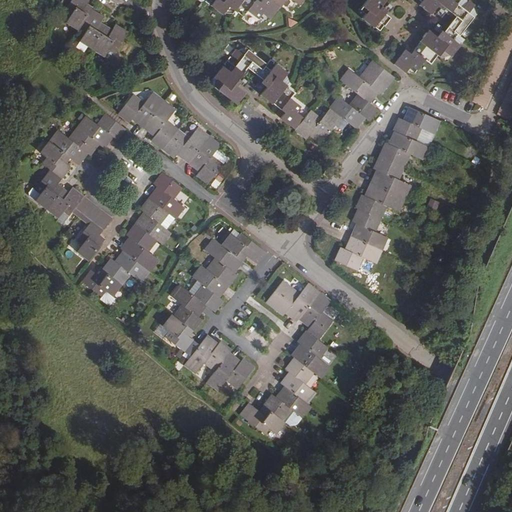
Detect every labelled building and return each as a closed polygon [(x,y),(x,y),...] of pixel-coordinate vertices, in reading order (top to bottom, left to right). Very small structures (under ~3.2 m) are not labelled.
[(87,4),(89,0),(71,0),(64,11),(70,15),(66,22),(78,30),(92,9),(93,8),(87,4)] [(235,11),(242,0),(206,0),(205,2),(222,15),(226,10),(232,14),(235,11)] [(279,8),(268,0),(262,0),(261,2),(258,0),(242,0),(235,11),(243,17),(248,12),(261,22),(265,16),(270,20),(279,8)] [(302,0),(268,0),(279,8),(285,0),(291,0),(299,6),(302,0)] [(366,0),(359,9),(365,14),(361,18),(379,32),(386,21),(381,17),(384,13),(378,9),(384,0),(366,0)] [(423,0),(421,3),(419,6),(431,14),(439,4),(444,8),(450,0),(451,0),(456,4),(459,0),(423,0)] [(474,5),(467,0),(459,0),(456,4),(451,0),(450,0),(444,8),(455,17),(448,27),(452,31),(459,36),(476,14),(470,10),(474,5)] [(104,17),(92,9),(78,30),(84,34),(80,41),(92,49),(106,26),(100,22),(104,17)] [(381,17),(386,21),(389,18),(384,13),(381,17)] [(511,17),(510,17),(472,102),(485,108),(488,100),(491,93),(494,87),(498,79),(501,72),(504,65),(507,58),(511,51),(511,48),(511,17)] [(112,30),(106,26),(92,49),(105,57),(110,50),(115,53),(128,32),(116,24),(112,30)] [(452,31),(448,27),(445,25),(440,30),(444,33),(448,37),(452,31)] [(464,40),(459,36),(452,31),(448,37),(444,33),(440,39),(428,30),(419,41),(437,55),(441,58),(446,53),(450,56),(450,57),(464,40)] [(437,55),(419,41),(410,54),(405,50),(394,65),(405,73),(409,69),(414,73),(425,60),(430,64),(437,55)] [(262,71),(266,65),(245,48),(241,53),(236,50),(227,61),(235,67),(231,73),(239,79),(247,68),(258,76),(262,71)] [(111,60),(115,53),(110,50),(105,57),(111,60)] [(450,57),(450,56),(446,53),(441,58),(444,61),(450,57)] [(260,95),(272,105),(286,86),(289,83),(283,78),(287,73),(270,60),(266,65),(262,71),(267,76),(264,80),(270,84),(260,95)] [(235,67),(227,61),(214,78),(219,82),(215,88),(236,105),(245,93),(235,85),(239,79),(231,73),(235,67)] [(358,95),(369,104),(378,93),(380,95),(394,77),(373,61),(368,67),(370,68),(362,79),(349,70),(340,81),(358,95)] [(261,83),(264,80),(267,76),(262,71),(258,76),(256,79),(261,83)] [(219,82),(214,78),(209,83),(215,88),(219,82)] [(511,80),(509,87),(506,94),(503,100),(500,107),(497,115),(510,120),(511,115),(511,80)] [(281,119),(295,130),(304,118),(299,115),(304,109),(290,99),(295,93),(286,86),(272,105),(284,114),(281,119)] [(144,127),(163,102),(152,92),(143,103),(132,95),(118,113),(129,123),(133,119),(144,127)] [(377,110),(369,104),(358,95),(349,106),(338,97),(330,109),(341,118),(355,129),(364,118),(368,121),(377,110)] [(175,110),(163,102),(144,127),(154,135),(151,139),(163,149),(178,130),(166,121),(175,110)] [(321,120),(325,114),(322,112),(314,106),(310,111),(321,120)] [(409,108),(406,114),(404,120),(399,118),(393,131),(394,132),(415,141),(421,128),(433,134),(439,121),(409,108)] [(321,143),(341,118),(330,109),(325,114),(321,120),(310,111),(304,118),(295,130),(307,139),(310,135),(321,143)] [(77,128),(98,144),(103,148),(112,137),(116,140),(124,128),(105,114),(97,125),(86,117),(77,128)] [(189,138),(178,130),(163,149),(174,158),(177,154),(188,163),(209,136),(197,127),(189,138)] [(49,142),(69,158),(78,164),(86,153),(89,155),(98,144),(77,128),(69,139),(58,131),(49,142)] [(421,128),(415,141),(428,147),(433,134),(421,128)] [(415,141),(394,132),(389,145),(385,143),(380,157),(404,168),(409,154),(422,160),(428,147),(415,141)] [(220,145),(209,136),(188,163),(199,171),(196,175),(208,183),(222,164),(211,156),(220,145)] [(50,170),(61,179),(70,168),(65,163),(69,158),(49,142),(48,141),(39,153),(46,158),(41,164),(50,170)] [(211,156),(222,164),(227,158),(216,149),(211,156)] [(404,168),(380,157),(374,169),(377,171),(371,184),(404,199),(410,185),(398,180),(404,168)] [(47,209),(63,188),(57,184),(61,179),(50,170),(34,189),(40,194),(35,200),(47,209)] [(218,172),(211,187),(217,189),(224,175),(218,172)] [(159,189),(151,200),(170,214),(177,220),(186,209),(175,200),(183,189),(164,175),(155,187),(159,189)] [(398,212),(404,199),(371,184),(365,197),(362,196),(356,209),(358,210),(380,220),(386,207),(398,212)] [(75,208),(84,196),(72,187),(68,192),(63,188),(47,209),(57,218),(63,211),(69,216),(72,212),(78,217),(81,213),(75,208)] [(40,194),(34,189),(32,188),(28,193),(29,196),(35,200),(40,194)] [(90,201),(84,196),(75,208),(81,213),(90,201)] [(436,210),(439,202),(430,199),(427,207),(436,210)] [(146,215),(138,226),(158,242),(164,246),(172,234),(168,231),(161,226),(170,214),(151,200),(142,212),(146,215)] [(95,206),(90,201),(81,213),(86,217),(95,206)] [(101,210),(95,206),(86,217),(91,221),(92,221),(101,210)] [(107,214),(101,210),(92,221),(97,226),(107,214)] [(375,232),(380,220),(358,210),(353,223),(357,225),(351,237),(381,251),(387,238),(375,232)] [(57,219),(63,224),(69,216),(63,211),(57,218),(57,219)] [(99,235),(101,232),(103,230),(97,226),(92,221),(91,221),(86,217),(81,213),(78,217),(88,224),(76,241),(82,245),(76,252),(88,261),(105,240),(99,235)] [(112,218),(107,214),(97,226),(103,230),(112,218)] [(161,226),(168,231),(177,220),(170,214),(161,226)] [(123,250),(125,252),(152,273),(160,261),(150,253),(158,242),(138,226),(128,237),(131,240),(123,250)] [(237,239),(240,234),(233,229),(230,233),(237,239)] [(247,256),(257,264),(266,252),(241,233),(240,234),(237,239),(230,233),(221,245),(242,261),(247,256)] [(375,264),(381,251),(351,237),(346,250),(341,248),(335,261),(357,272),(363,259),(375,264)] [(234,272),(242,261),(221,245),(214,239),(205,251),(215,259),(207,270),(228,286),(237,275),(234,272)] [(113,261),(104,272),(121,285),(123,287),(132,275),(143,284),(152,273),(125,252),(117,264),(113,261)] [(219,297),(228,286),(207,270),(202,266),(192,277),(197,281),(203,286),(195,297),(207,305),(214,312),(223,300),(219,297)] [(121,285),(104,272),(100,268),(96,274),(91,270),(81,281),(101,297),(106,291),(112,297),(121,285)] [(189,292),(195,297),(203,286),(197,281),(189,292)] [(298,319),(319,293),(307,284),(297,297),(286,288),(288,286),(282,281),(266,303),(283,316),(285,313),(296,322),(298,319)] [(198,317),(207,305),(195,297),(189,292),(181,285),(172,297),(182,305),(174,316),(193,331),(202,320),(198,317)] [(106,291),(101,297),(99,299),(107,305),(110,304),(115,299),(112,297),(106,291)] [(330,302),(319,293),(298,319),(309,327),(306,331),(318,340),(333,321),(321,313),(330,302)] [(188,337),(193,331),(174,316),(171,315),(162,326),(169,332),(165,337),(185,352),(190,357),(199,345),(188,337)] [(165,337),(169,332),(162,326),(160,325),(154,332),(163,340),(165,337)] [(327,348),(318,340),(306,331),(298,342),(300,345),(292,356),(295,359),(314,373),(321,378),(330,366),(319,358),(327,348)] [(207,336),(199,345),(190,357),(186,362),(184,364),(196,373),(204,363),(215,371),(229,353),(231,350),(220,341),(218,344),(207,336)] [(229,353),(215,371),(207,382),(218,390),(226,380),(238,389),(254,368),(242,359),(240,362),(229,353)] [(306,385),(314,373),(295,359),(287,370),(291,374),(282,384),(285,386),(308,404),(317,393),(306,385)] [(311,407),(308,404),(285,386),(276,398),(273,395),(264,406),(283,421),(291,410),(302,418),(311,407)] [(285,423),(283,421),(264,406),(260,411),(249,403),(240,415),(265,434),(269,428),(276,434),(285,423)]
